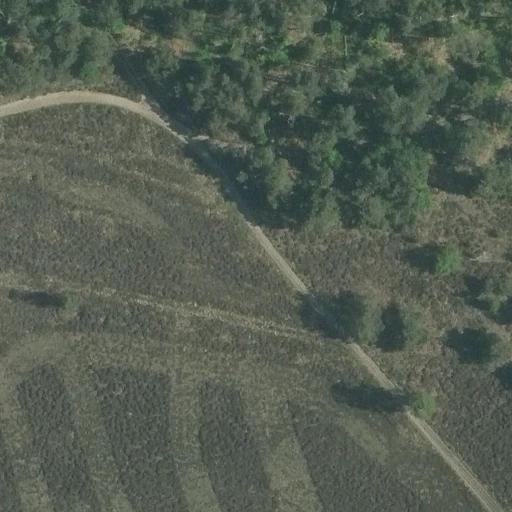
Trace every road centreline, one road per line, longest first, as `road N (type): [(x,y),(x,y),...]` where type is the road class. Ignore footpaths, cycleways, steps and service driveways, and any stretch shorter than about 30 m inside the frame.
road 1 (track): [(193,140),(259,237),(492,511)]
road 2 (track): [(193,140),(245,151),(301,150),(511,99)]
road 3 (track): [(0,110),(54,96),(105,97),(159,114),(193,140)]
